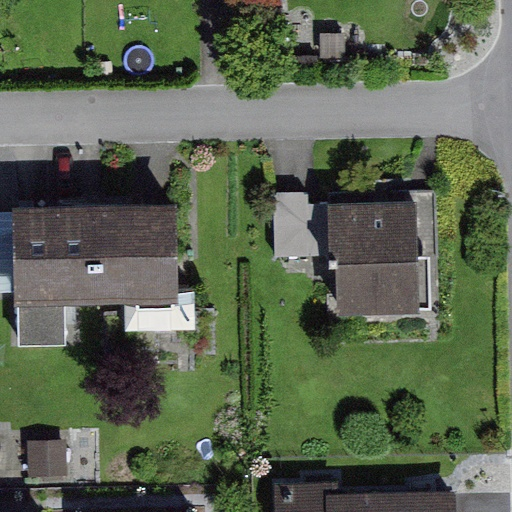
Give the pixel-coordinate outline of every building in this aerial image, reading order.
[(201,190),(33,197),(37,295),(205,287),(201,190)] [(278,196),(281,253),(331,250),(328,194),(278,196)] [(437,198),(343,202),(348,299),(441,294),(437,198)] [(13,210),(0,210),(0,286),(17,286),(13,210)] [(465,511),(464,485),(349,490),(349,511),(465,511)]
